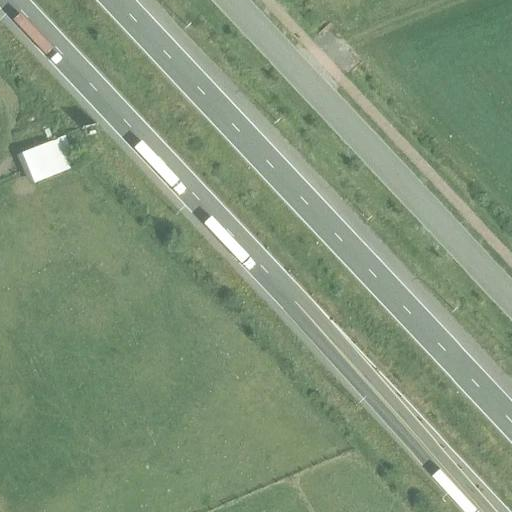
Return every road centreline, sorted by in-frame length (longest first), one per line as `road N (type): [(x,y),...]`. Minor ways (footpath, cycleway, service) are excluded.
road 1 (trunk): [(12,0),(493,511)]
road 2 (trunk): [(511,423),(116,0)]
road 3 (unclassified): [(511,305),(223,0)]
